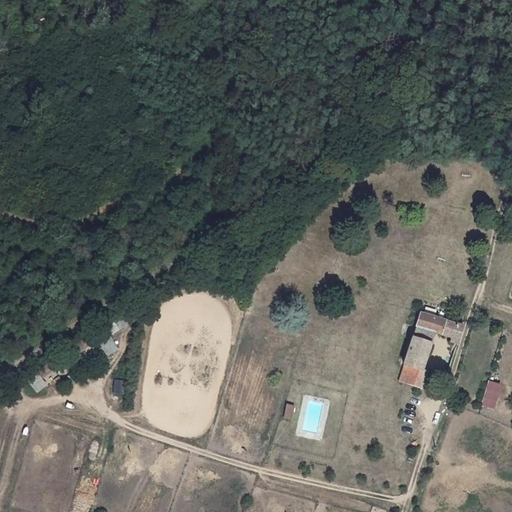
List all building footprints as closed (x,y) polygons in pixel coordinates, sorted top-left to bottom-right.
[(434,331),(448,336),(461,341),(462,336),(465,328),(450,322),(452,316),(444,313),(443,319),(421,311),(416,328),(413,336),(405,360),(410,361),(403,381),(422,388),(428,369),(432,370),(434,365),(423,362),(432,336),(434,331)] [(110,334),(98,337),(100,346),(112,343),(110,334)] [(115,341),(102,346),(106,356),(119,351),(115,341)] [(37,393),(48,386),(43,378),(32,386),(37,393)] [(113,393),(124,395),(127,381),(116,379),(113,393)] [(489,380),(481,406),(495,410),(502,384),(489,380)] [(292,420),(296,406),(286,403),(282,418),(292,420)]
